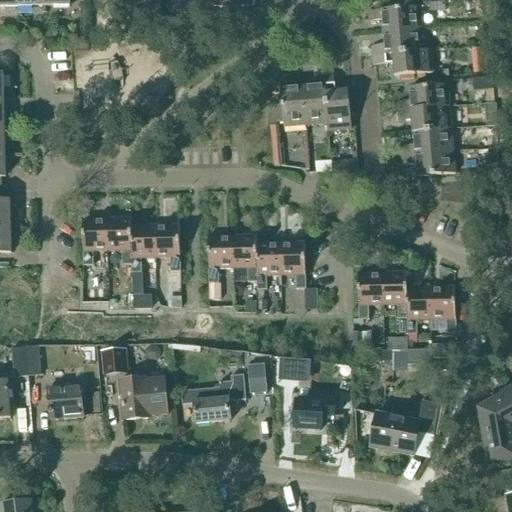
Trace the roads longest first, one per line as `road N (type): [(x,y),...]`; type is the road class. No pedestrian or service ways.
road 1 (residential): [(417,511),(380,492),(220,469),(67,461)]
road 2 (residential): [(366,219),(257,177),(92,179)]
road 3 (residential): [(92,179),(302,14)]
road 4 (residential): [(366,219),(377,196),(371,89),(356,74),(349,41),(312,6)]
road 5 (residential): [(46,181),(39,66),(0,47)]
